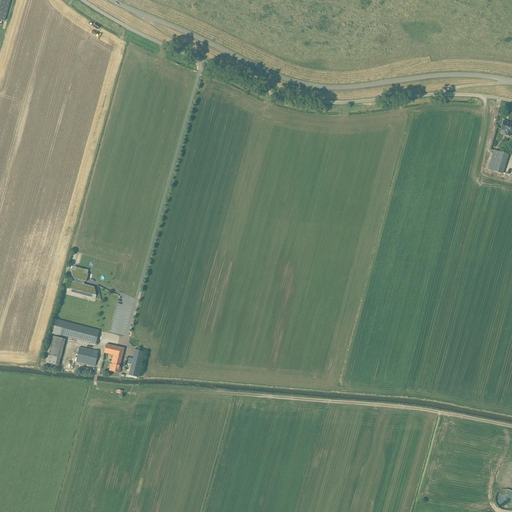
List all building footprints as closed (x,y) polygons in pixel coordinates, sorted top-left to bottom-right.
[(0,0),(0,19),(5,21),(10,0),(0,0)] [(510,123),(503,121),(501,130),(506,131),(505,135),(509,137),(511,133),(511,130),(511,124),(509,124),(510,123)] [(508,155),(494,150),(488,170),(502,174),(508,155)] [(70,289),(72,289),(71,292),(92,298),(92,295),(96,296),(94,287),(84,284),(85,281),(86,282),(86,279),(87,276),(88,274),(71,270),(72,272),(71,272),(72,276),(73,276),(73,278),(75,279),(74,282),(72,281),(70,289)] [(56,320),(53,333),(96,345),(99,331),(56,320)] [(65,340),(53,337),(48,356),(47,363),(59,366),(60,359),(65,340)] [(121,368),(119,368),(124,349),(106,344),(104,353),(113,355),(111,364),(109,371),(120,373),(121,368)] [(98,352),(80,347),(76,363),(95,367),(98,352)] [(137,377),(144,352),(135,349),(129,375),(137,377)]
